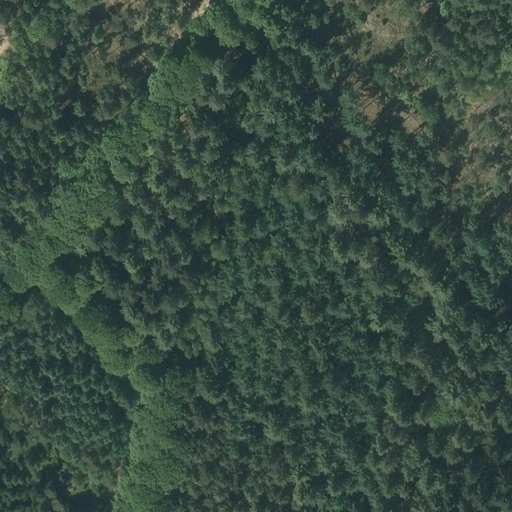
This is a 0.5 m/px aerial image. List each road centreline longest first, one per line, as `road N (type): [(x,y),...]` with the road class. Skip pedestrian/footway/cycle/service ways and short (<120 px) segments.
road 1 (track): [(268,0),(136,511)]
road 2 (track): [(234,0),(511,287)]
